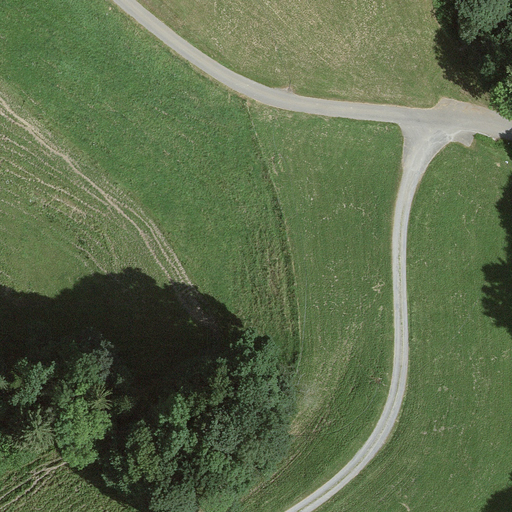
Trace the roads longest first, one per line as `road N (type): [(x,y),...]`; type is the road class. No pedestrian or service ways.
road 1 (track): [(435,120),(401,224),(400,372),(390,415),(359,462),(297,511)]
road 2 (track): [(511,130),(272,97),(219,72),(124,0)]
